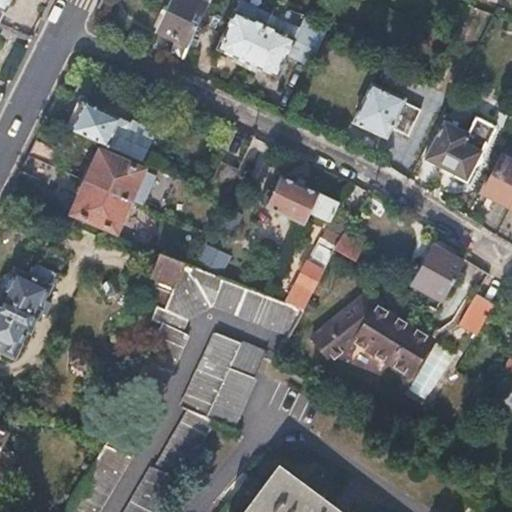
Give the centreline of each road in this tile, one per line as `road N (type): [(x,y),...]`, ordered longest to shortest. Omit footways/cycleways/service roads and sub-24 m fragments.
road 1 (residential): [(111,511),(200,331),(218,322),(263,341)]
road 2 (residential): [(90,0),(0,179)]
